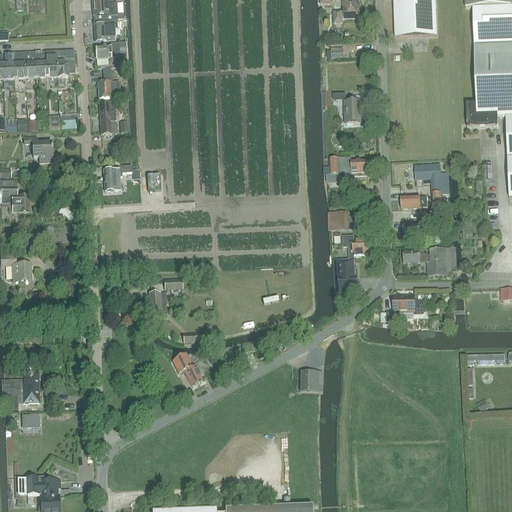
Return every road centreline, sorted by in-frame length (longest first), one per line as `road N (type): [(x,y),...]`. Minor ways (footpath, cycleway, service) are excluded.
road 1 (unclassified): [(113,449),(97,391),(75,0)]
road 2 (unclassified): [(113,449),(275,363),(357,312),(384,285)]
road 3 (unclassified): [(384,285),(377,0)]
road 4 (unclassified): [(511,284),(384,285)]
